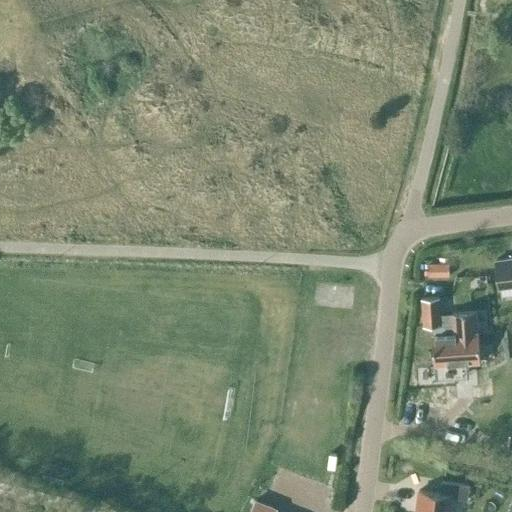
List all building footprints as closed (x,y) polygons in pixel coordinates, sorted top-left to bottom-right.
[(511,257),(495,260),(499,288),(511,285),(511,257)] [(448,263),(447,263),(427,263),(428,277),(448,276),(448,263)] [(422,326),(431,325),(441,324),(440,296),(420,298),(422,326)] [(475,311),(446,313),(447,324),(441,324),(431,325),(434,364),(435,364),(436,379),(462,377),(461,362),(480,361),(477,332),(475,311)] [(447,511),(450,497),(467,499),(469,484),(441,481),(440,493),(418,490),(415,511),(447,511)] [(274,511),(276,509),(257,501),(253,511),(274,511)]
